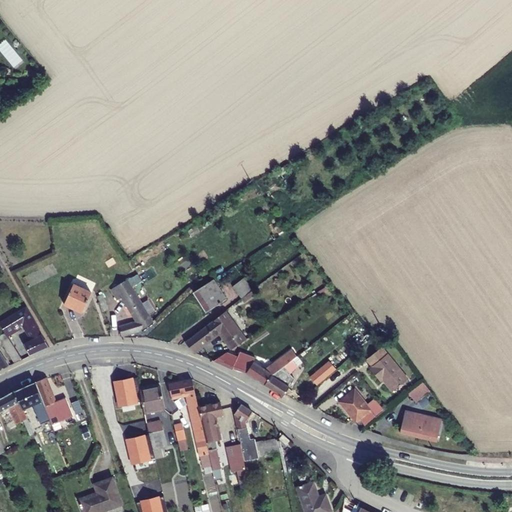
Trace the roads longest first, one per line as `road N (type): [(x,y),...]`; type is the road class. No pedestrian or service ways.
road 1 (tertiary): [(223,380),(154,353),(102,350),(45,361),(0,382)]
road 2 (tertiary): [(347,452),(444,478),(511,484)]
road 3 (tertiary): [(511,472),(469,470),(350,441)]
road 4 (tertiary): [(223,380),(285,424),(347,452)]
road 5 (tertiary): [(350,441),(223,380)]
